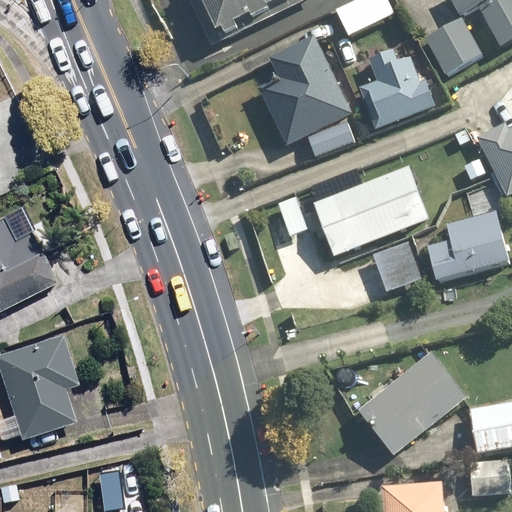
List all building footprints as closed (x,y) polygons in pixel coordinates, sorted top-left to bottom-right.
[(189,0),(213,48),(310,0),(189,0)] [(394,16),(386,0),(361,0),(335,12),(347,38),(394,16)] [(511,43),(511,0),(453,0),(464,18),(491,2),(494,9),(480,17),(500,51),(511,43)] [(483,57),(461,20),(425,40),(447,78),(483,57)] [(355,117),(316,38),(271,61),(281,80),(260,91),(290,150),(355,117)] [(379,86),(362,92),(379,134),(441,109),(430,80),(421,84),(412,61),(401,66),(395,53),(370,63),(379,86)] [(358,143),(349,124),(309,142),(318,161),(358,143)] [(511,128),(510,124),(479,140),(509,200),(511,199),(511,128)] [(0,188),(18,179),(9,161),(0,165),(0,188)] [(433,223),(413,170),(316,207),(337,259),(433,223)] [(298,200),(280,206),(292,240),(310,233),(298,200)] [(511,262),(499,216),(450,229),(454,244),(429,251),(438,282),(511,262)] [(0,313),(61,284),(36,233),(16,243),(5,219),(0,221),(0,313)] [(423,283),(410,245),(374,257),(387,295),(423,283)] [(82,386),(65,334),(0,356),(0,375),(22,442),(76,424),(65,392),(82,386)] [(398,459),(471,402),(435,356),(362,414),(398,459)] [(470,414),(477,458),(511,452),(511,405),(498,408),(496,395),(480,398),(482,412),(470,414)] [(510,494),(510,463),(471,464),(471,495),(510,494)] [(448,511),(447,486),(387,489),(387,511),(448,511)]
